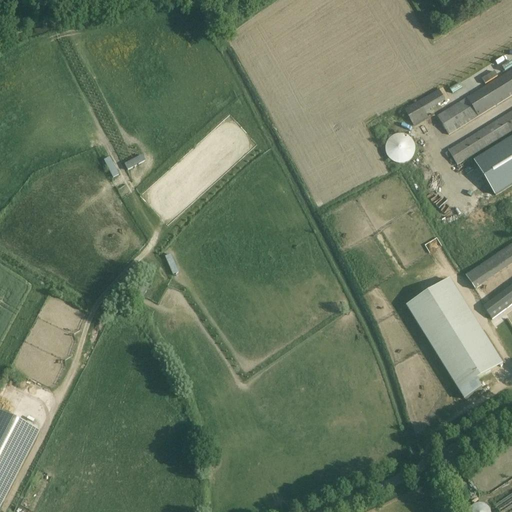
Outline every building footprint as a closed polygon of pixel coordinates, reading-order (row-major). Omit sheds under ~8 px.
[(511,95),(511,70),(437,117),(449,135),(511,95)] [(446,102),(439,90),(404,110),(413,127),(428,118),(426,113),(446,102)] [(511,132),(511,111),(448,152),(458,166),(511,132)] [(403,136),(401,135),(400,135),(398,136),(397,136),(395,136),(394,137),(393,137),(392,138),(391,139),(390,140),(389,141),(388,142),(387,144),(387,145),(387,147),(386,149),(386,150),(387,152),(387,154),(387,155),(388,157),(389,158),(390,159),(391,160),(392,161),(393,162),(394,162),(395,163),(397,163),(398,164),(400,164),(401,164),(403,164),(404,163),(406,163),(407,162),(409,161),(410,160),(411,159),(412,158),(413,156),(414,155),(414,154),(414,152),(415,151),(415,150),(415,148),(415,147),(414,146),(414,144),(413,143),(412,142),(411,140),(410,139),(409,138),(407,137),(406,136),(404,136),(403,136)] [(495,196),(511,185),(511,138),(474,162),(495,196)] [(145,161),(141,155),(124,165),(127,171),(145,161)] [(118,175),(109,157),(104,160),(113,178),(118,175)] [(511,244),(460,275),(470,293),(511,268),(511,244)] [(164,257),(173,275),(178,273),(170,254),(164,257)] [(501,366),(448,281),(406,307),(459,393),(464,401),(482,390),(477,381),(501,366)] [(149,285),(143,282),(133,301),(139,304),(149,285)] [(511,285),(480,308),(489,321),(511,304),(511,285)] [(0,507),(38,433),(0,413),(0,507)]
